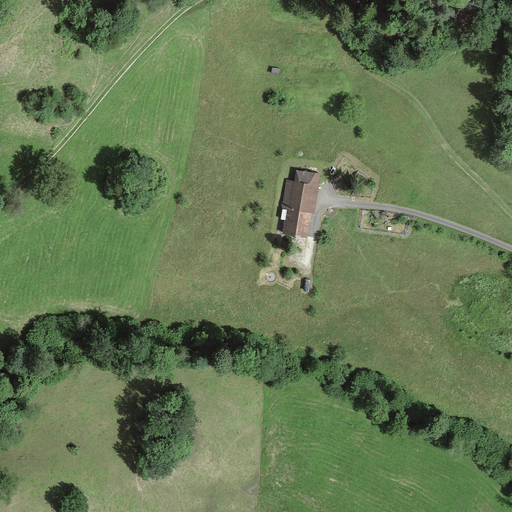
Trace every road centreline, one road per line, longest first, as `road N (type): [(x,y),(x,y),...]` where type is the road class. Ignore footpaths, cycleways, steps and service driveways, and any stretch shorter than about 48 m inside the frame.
road 1 (track): [(323,0),(349,46),(410,97),(455,159),(511,213)]
road 2 (track): [(0,205),(150,39),(196,0)]
